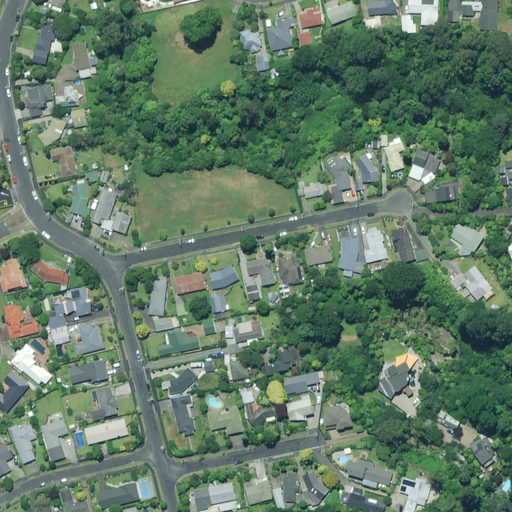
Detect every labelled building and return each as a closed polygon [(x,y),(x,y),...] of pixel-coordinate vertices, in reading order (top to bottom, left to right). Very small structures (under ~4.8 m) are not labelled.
[(53,0),(52,5),(65,10),(68,0),(53,0)] [(351,0),(336,0),(337,0),(325,4),(333,25),(358,16),(351,0)] [(399,8),(393,0),(387,0),(386,1),(368,2),(370,15),(391,14),(399,8)] [(439,26),(439,0),(410,0),(410,13),(423,14),(422,25),(439,26)] [(482,0),(482,3),(463,2),(463,16),(474,16),(474,11),(482,12),(481,30),(498,31),(499,0),(482,0)] [(324,25),(321,9),(308,12),(308,14),(301,15),(303,29),(324,25)] [(460,12),(447,12),(447,22),(460,22),(460,12)] [(413,25),(413,16),(403,16),(404,34),(417,33),(417,25),(413,25)] [(296,27),(294,19),(272,23),(274,33),(269,34),(273,52),(294,47),(290,28),(296,27)] [(378,19),(366,21),(368,34),(380,32),(378,19)] [(48,65),(50,54),(62,56),(64,44),(55,43),(58,28),(43,25),(41,37),(39,36),(34,63),(48,65)] [(259,29),(251,30),(240,33),(244,51),(251,49),(252,54),(264,51),(259,29)] [(313,45),(310,33),(300,35),(302,47),(313,45)] [(92,75),(97,74),(96,69),(92,70),(87,44),(73,46),(76,59),(74,59),(77,72),(80,71),(81,79),(92,77),(92,75)] [(273,69),(271,54),(257,57),(260,71),(273,69)] [(53,100),(50,86),(28,91),(30,98),(26,99),(28,108),(30,108),(32,118),(43,115),(42,109),(48,107),(46,102),(53,100)] [(84,102),(82,87),(65,89),(66,97),(56,98),(58,108),(70,107),(69,104),(84,102)] [(89,126),(85,109),(72,112),(75,128),(89,126)] [(56,118),(50,129),(39,137),(46,147),(60,138),(67,124),(56,118)] [(406,151),(402,138),(395,140),(396,143),(386,145),(393,172),(405,169),(400,152),(406,151)] [(57,179),(63,178),(78,175),(73,149),(52,152),(53,162),(60,161),(62,172),(56,174),(57,179)] [(436,174),(443,158),(422,149),(410,177),(421,181),(422,180),(426,186),(437,178),(433,173),(436,174)] [(363,183),(379,182),(378,171),(371,160),(373,158),(370,153),(356,162),(362,172),(363,182),(355,182),(356,191),(364,191),(363,183)] [(349,172),(353,168),(346,159),(340,163),(337,158),(326,165),(337,179),(338,187),(331,188),(334,204),(345,202),(342,191),(352,189),(350,177),(349,172)] [(511,172),(505,173),(504,166),(496,167),(496,174),(500,174),(501,186),(511,184),(511,172)] [(99,181),(98,172),(86,175),(87,179),(90,179),(91,183),(99,181)] [(110,174),(104,172),(101,182),(107,184),(110,174)] [(78,182),(78,186),(74,187),(75,197),(70,212),(83,216),(83,217),(88,219),(88,217),(91,208),(87,207),(89,200),(89,198),(87,185),(86,185),(85,181),(78,182)] [(311,184),(312,186),(307,188),(305,182),(300,183),(301,189),(298,190),(300,197),(306,195),(307,199),(326,195),(323,184),(315,186),(315,183),(311,184)] [(426,192),(428,204),(460,199),(459,187),(426,192)] [(109,189),(108,191),(104,190),(93,222),(103,225),(102,228),(113,232),(113,230),(127,234),(132,217),(118,213),(115,223),(110,221),(118,196),(119,192),(109,189)] [(471,232),(460,225),(452,237),(465,245),(459,254),(468,260),(474,251),(476,253),(486,237),(474,228),(471,232)] [(385,250),(384,242),(385,242),(382,227),(380,228),(370,230),(371,234),(367,234),(371,251),(366,252),(368,263),(389,259),(387,249),(385,250)] [(415,253),(408,228),(393,232),(396,241),(393,242),(395,249),(398,249),(403,264),(416,260),(417,263),(426,260),(424,251),(415,253)] [(365,268),(356,267),(359,255),(359,239),(343,239),(343,253),(340,268),(355,271),(355,272),(364,274),(365,268)] [(334,261),(331,246),(307,251),(310,266),(334,261)] [(276,284),(272,258),(248,262),(250,276),(260,274),(262,286),(276,284)] [(24,280),(19,259),(8,262),(9,267),(1,269),(3,277),(0,278),(4,293),(27,287),(25,279),(24,280)] [(40,260),(31,270),(44,281),(68,283),(69,274),(65,274),(66,271),(51,270),(40,260)] [(291,295),(289,285),(304,282),(299,260),(279,265),(284,286),(279,287),(281,298),(291,295)] [(232,291),(230,285),(241,279),(232,266),(222,272),(210,274),(213,290),(221,288),(223,294),(232,291)] [(494,289),(477,267),(466,275),(473,283),(468,287),(480,301),(493,290),(494,289)] [(206,289),(203,273),(175,279),(178,295),(206,289)] [(168,282),(158,281),(153,280),(150,315),(164,317),(168,282)] [(261,299),(258,285),(247,288),(250,302),(261,299)] [(65,304),(68,314),(77,312),(78,317),(93,313),(90,303),(88,303),(84,287),(71,291),(74,302),(65,304)] [(226,305),(224,296),(211,299),(214,314),(230,311),(229,305),(226,305)] [(187,315),(183,300),(175,301),(179,317),(187,315)] [(68,314),(65,304),(54,307),(57,317),(48,319),(54,341),(70,337),(64,315),(68,314)] [(5,308),(7,317),(5,317),(7,324),(9,324),(12,323),(13,329),(9,330),(11,340),(39,333),(36,321),(22,325),(21,321),(25,320),(22,306),(15,308),(15,306),(5,308)] [(174,329),(172,318),(155,321),(157,332),(174,329)] [(216,334),(214,322),(204,324),(206,335),(216,334)] [(253,326),(252,322),(239,324),(240,329),(234,330),(237,343),(247,341),(248,346),(259,344),(258,339),(264,338),(262,324),(253,326)] [(93,329),(92,325),(79,328),(84,345),(76,347),(78,356),(105,349),(103,340),(101,341),(98,328),(93,329)] [(197,337),(179,341),(177,334),(169,336),(170,339),(168,339),(169,345),(159,347),(161,356),(200,348),(197,337)] [(41,369),(36,364),(37,363),(33,360),(38,354),(27,345),(12,363),(22,373),(24,371),(40,385),(43,381),(46,384),(53,376),(43,368),(41,369)] [(297,358),(295,350),(278,353),(280,361),(275,362),(277,373),(297,369),(295,359),(297,358)] [(423,366),(415,355),(410,359),(418,370),(423,366)] [(212,361),(212,359),(205,360),(206,362),(202,363),(203,368),(205,368),(205,373),(216,371),(214,360),(212,361)] [(110,379),(105,360),(69,370),(73,385),(93,379),(94,383),(110,379)] [(389,360),(385,363),(377,390),(390,400),(409,386),(410,367),(405,361),(396,368),(389,360)] [(248,361),(231,363),(233,374),(229,374),(230,381),(250,379),(248,361)] [(271,367),(262,368),(264,378),(272,377),(271,367)] [(168,381),(171,395),(184,392),(199,377),(190,369),(179,379),(168,381)] [(31,386),(14,372),(5,382),(11,388),(4,396),(1,393),(0,394),(0,407),(7,413),(31,386)] [(114,397),(111,387),(92,393),(95,401),(97,401),(100,411),(92,413),(94,421),(118,415),(116,409),(119,408),(115,396),(114,397)] [(255,405),(254,403),(251,388),(240,390),(244,405),(246,404),(248,419),(257,429),(267,419),(267,423),(275,422),(275,418),(272,407),(262,409),(261,404),(255,405)] [(193,407),(190,395),(171,399),(179,433),(184,432),(185,436),(197,434),(193,418),(191,407),(193,407)] [(315,414),(311,396),(303,397),(304,401),(288,404),(291,422),(306,419),(305,416),(315,414)] [(344,411),(343,405),(325,409),(327,418),(324,419),(326,427),(338,425),(339,430),(354,427),(350,409),(344,411)] [(441,405),(434,418),(457,431),(464,417),(441,405)] [(244,432),(238,407),(230,409),(231,413),(222,415),(221,411),(209,414),(212,431),(228,428),(229,435),(244,432)] [(129,435),(125,420),(86,429),(90,445),(129,435)] [(68,434),(63,421),(42,428),(53,462),(66,458),(59,437),(68,434)] [(37,439),(31,425),(18,430),(17,427),(9,430),(24,465),(36,459),(32,450),(34,449),(30,442),(37,439)] [(498,452),(485,435),(469,447),(486,469),(496,461),(493,457),(498,452)] [(6,462),(14,457),(5,443),(1,444),(0,442),(0,476),(0,477),(11,471),(6,462)] [(450,446),(441,456),(459,470),(467,460),(450,446)] [(357,459),(355,464),(352,462),(348,474),(365,479),(363,485),(377,489),(379,483),(391,486),(394,474),(375,468),(376,465),(357,459)] [(303,477),(309,490),(303,491),(305,506),(312,504),(312,507),(320,505),(321,501),(330,491),(320,482),(315,471),(303,477)] [(296,486),(296,475),(289,475),(284,476),(285,502),(296,502),(296,492),(299,492),(299,486),(296,486)] [(433,486),(405,478),(401,492),(410,495),(405,511),(416,511),(418,504),(427,506),(433,486)] [(273,498),(268,480),(256,483),(256,485),(246,488),(250,504),(273,498)] [(141,500),(136,484),(98,494),(103,510),(141,500)] [(221,511),(219,503),(236,500),(233,484),(195,491),(199,511),(209,509),(208,506),(209,505),(210,511),(221,511)] [(286,509),(281,489),(274,490),(279,511),(286,509)] [(74,505),(70,490),(61,492),(65,511),(88,511),(87,502),(74,505)] [(385,511),(387,503),(344,492),(341,502),(348,504),(347,507),(357,510),(357,509),(369,511),(385,511)]
